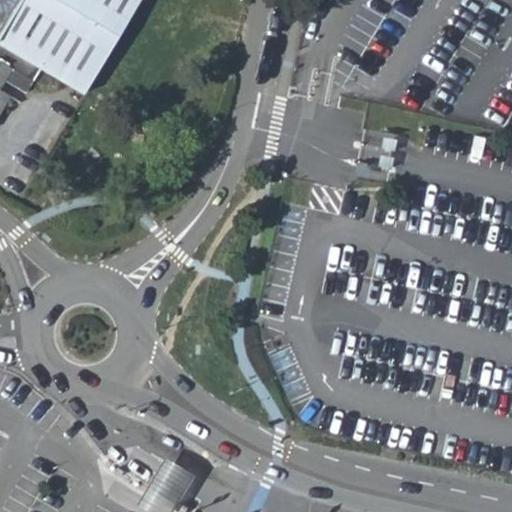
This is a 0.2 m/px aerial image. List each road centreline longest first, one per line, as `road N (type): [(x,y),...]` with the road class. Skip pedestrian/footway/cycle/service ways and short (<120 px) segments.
road 1 (unclassified): [(102,391),(147,401),(309,486),(402,511)]
road 2 (unclassified): [(139,337),(125,301),(96,285),(64,287),(40,306),(29,344),(42,374),(70,392),(102,391)]
road 3 (unclassified): [(319,465),(228,422),(139,337)]
road 4 (unclassified): [(511,493),(377,463),(319,465)]
road 5 (unclassified): [(488,511),(319,465)]
